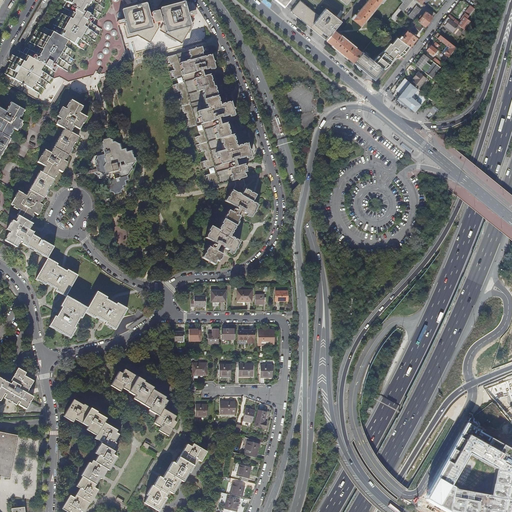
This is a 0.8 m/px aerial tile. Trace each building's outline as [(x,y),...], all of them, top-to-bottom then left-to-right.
[(59,0),(27,57),(22,54),(19,52),(7,74),(6,75),(6,78),(6,81),(8,83),(12,86),(34,99),(37,101),(38,100),(39,99),(38,98),(36,97),(45,82),(51,80),(52,76),(56,74),(59,69),(62,66),(64,72),(67,74),(77,71),(82,74),(84,70),(89,72),(92,67),(95,62),(93,58),(104,38),(102,31),(96,27),(101,18),(105,20),(110,18),(105,2),(106,0),(59,0)] [(52,0),(22,54),(27,57),(59,0),(52,0)] [(163,26),(163,31),(166,33),(177,40),(179,41),(178,42),(181,44),(182,44),(187,37),(186,36),(187,33),(189,35),(194,28),(191,27),(192,26),(185,22),(183,10),(184,7),(175,1),(172,0),(169,0),(166,4),(167,7),(160,9),(161,13),(158,14),(158,12),(151,14),(151,16),(149,16),(146,4),(124,9),(128,26),(125,27),(128,36),(132,35),(138,38),(140,38),(143,39),(143,40),(149,44),(153,37),(152,36),(154,33),(155,34),(158,28),(157,28),(156,24),(159,23),(159,21),(162,21),(163,26)] [(361,26),(382,0),(369,0),(356,16),(355,15),(352,18),(361,26)] [(413,0),(405,0),(403,2),(399,8),(404,12),(413,0)] [(429,4),(439,12),(447,0),(424,0),(421,4),(424,7),(426,7),(429,4)] [(329,37),(334,30),(342,20),(327,8),(320,17),(300,1),(291,12),(321,36),(324,33),(329,37)] [(417,6),(409,16),(413,20),(421,10),(417,6)] [(448,17),(458,25),(463,29),(464,30),(470,22),(467,19),(472,13),(469,10),(466,14),(465,14),(460,20),(461,21),(459,24),(449,16),(448,17)] [(421,18),(419,22),(425,27),(433,17),(426,12),(423,16),(421,15),(420,17),(421,18)] [(458,25),(448,17),(442,24),(453,32),(454,30),(455,31),(456,30),(455,29),(458,25)] [(417,24),(417,23),(415,21),(413,23),(416,25),(411,30),(417,35),(417,34),(422,28),(417,24)] [(354,63),(355,62),(362,53),(334,30),(329,37),(326,40),(354,63)] [(402,36),(399,39),(410,47),(417,38),(408,31),(403,37),(402,36)] [(175,43),(177,40),(166,33),(165,36),(175,43)] [(445,55),(448,58),(456,48),(438,33),(435,37),(450,49),(445,55)] [(111,72),(113,71),(125,51),(123,45),(120,35),(114,37),(109,46),(111,49),(112,50),(107,59),(105,59),(102,64),(106,73),(111,72)] [(374,61),(363,52),(362,53),(355,62),(362,69),(363,68),(366,71),(365,71),(373,77),(373,78),(375,78),(376,77),(386,65),(387,63),(389,65),(392,61),(396,57),(394,56),(397,53),(399,55),(401,53),(402,53),(404,51),(406,52),(410,47),(399,39),(398,38),(392,45),(391,44),(384,52),(385,52),(380,58),(378,56),(374,61)] [(433,55),(438,49),(432,45),(431,46),(427,51),(433,55)] [(184,122),(186,129),(195,126),(202,124),(204,130),(197,132),(198,134),(199,134),(199,136),(195,137),(199,152),(204,150),(205,152),(204,152),(205,158),(206,157),(207,160),(202,161),(204,168),(213,166),(215,173),(206,175),(208,183),(213,181),(214,183),(213,183),(213,186),(245,177),(244,175),(243,173),(245,172),(245,171),(246,171),(245,166),(244,167),(243,165),(240,166),(238,167),(235,159),(238,158),(238,160),(245,158),(245,156),(249,155),(247,145),(245,145),(245,144),(242,145),(242,146),(241,147),(240,145),(238,146),(238,147),(236,148),(236,146),(235,146),(234,145),(235,145),(235,142),(234,143),(233,141),(234,141),(233,137),(232,137),(232,135),(228,136),(228,134),(229,134),(228,131),(227,132),(227,130),(228,130),(227,126),(225,126),(225,124),(223,124),(221,125),(219,119),(222,119),(229,117),(228,115),(233,114),(230,104),(229,104),(228,103),(226,103),(226,104),(224,105),(224,104),(221,105),(221,106),(220,106),(219,104),(218,104),(217,102),(218,102),(217,99),(216,99),(216,98),(217,97),(217,96),(216,97),(215,95),(216,95),(216,92),(214,92),(214,91),(215,90),(214,87),(212,87),(210,88),(209,84),(211,83),(210,82),(211,81),(210,77),(209,78),(208,76),(206,76),(204,77),(202,71),(205,71),(209,69),(209,68),(214,67),(211,56),(210,57),(209,56),(207,56),(208,58),(205,58),(205,57),(202,58),(201,53),(200,53),(199,49),(166,58),(168,65),(174,64),(174,65),(173,65),(174,69),(175,69),(175,70),(170,72),(172,79),(182,77),(183,82),(174,85),(176,93),(181,92),(181,93),(180,94),(181,97),(182,96),(182,98),(178,99),(182,115),(188,113),(189,115),(188,115),(188,119),(190,118),(190,120),(184,122)] [(424,54),(416,65),(421,69),(429,58),(424,54)] [(362,69),(355,62),(354,63),(372,78),(373,77),(365,71),(366,71),(363,68),(362,69)] [(377,77),(387,65),(386,65),(376,77),(377,77)] [(414,79),(411,83),(418,89),(427,79),(418,72),(415,76),(416,77),(414,79)] [(398,100),(415,113),(421,105),(412,97),(417,91),(410,86),(409,87),(408,86),(402,94),(398,100)] [(0,109),(3,111),(3,110),(8,102),(11,97),(0,91),(0,109)] [(60,115),(58,117),(59,118),(61,119),(60,120),(63,122),(60,123),(58,126),(62,128),(65,130),(70,133),(74,126),(79,129),(83,124),(81,123),(85,117),(79,113),(83,107),(71,101),(69,104),(70,104),(68,109),(67,108),(66,110),(64,109),(61,115),(60,115)] [(16,130),(20,124),(21,121),(19,120),(20,118),(19,117),(21,113),(23,113),(24,111),(11,104),(6,112),(3,110),(3,111),(0,109),(0,125),(0,126),(0,156),(10,139),(8,138),(10,135),(9,135),(11,131),(12,131),(14,129),(16,130)] [(8,239),(7,239),(5,241),(16,247),(20,242),(23,243),(23,242),(27,244),(33,233),(29,231),(32,226),(33,225),(29,223),(31,219),(33,216),(34,216),(35,214),(36,215),(40,209),(42,206),(40,204),(41,202),(40,201),(45,191),(47,192),(50,186),(49,186),(52,180),(53,180),(55,177),(54,176),(56,172),(57,173),(58,171),(60,172),(63,166),(64,167),(66,163),(64,161),(65,159),(64,159),(70,149),(71,149),(74,144),(73,143),(77,137),(70,133),(65,130),(54,149),(57,150),(53,156),(51,154),(45,151),(42,157),(43,158),(39,164),(46,168),(42,174),(41,173),(31,189),(29,193),(31,194),(28,198),(27,197),(19,193),(12,205),(14,206),(15,206),(19,208),(18,210),(20,211),(18,216),(20,218),(18,222),(17,221),(15,223),(12,222),(11,225),(12,225),(8,231),(11,232),(9,235),(10,235),(8,239)] [(89,170),(89,171),(90,174),(92,174),(97,176),(98,180),(105,178),(109,179),(109,181),(108,181),(109,185),(106,186),(107,191),(109,190),(109,193),(112,192),(114,193),(115,196),(122,194),(121,191),(122,189),(125,188),(124,186),(127,185),(126,181),(130,181),(129,176),(130,171),(134,170),(133,167),(135,162),(138,161),(137,158),(133,159),(132,156),(134,155),(133,151),(128,152),(127,149),(123,150),(121,144),(118,145),(114,143),(114,140),(111,141),(109,140),(108,137),(102,138),(103,141),(102,143),(100,143),(100,146),(97,154),(95,154),(96,156),(93,158),(91,161),(91,162),(90,162),(91,167),(93,167),(94,169),(92,170),(89,170)] [(0,156),(0,157),(10,140),(10,139),(0,156)] [(70,149),(64,159),(65,159),(66,160),(72,150),(71,149),(70,149)] [(245,178),(245,177),(213,186),(234,181),(242,179),(245,178)] [(243,190),(245,186),(244,185),(241,184),(236,186),(231,193),(229,196),(229,197),(228,198),(230,199),(228,203),(238,209),(237,210),(235,209),(233,209),(233,210),(233,212),(234,213),(229,210),(227,213),(229,213),(228,215),(226,215),(225,217),(226,218),(225,220),(226,221),(224,225),(223,224),(222,226),(221,225),(219,228),(220,229),(219,230),(213,227),(211,232),(210,231),(209,233),(206,236),(207,237),(207,238),(216,244),(216,245),(213,245),(211,246),(211,247),(212,249),(210,248),(209,249),(208,248),(205,252),(206,253),(206,254),(208,255),(205,259),(214,265),(217,261),(215,261),(216,260),(219,261),(220,260),(221,260),(223,257),(222,256),(223,254),(220,252),(218,251),(221,245),(224,246),(223,247),(229,251),(230,250),(235,252),(240,243),(238,242),(239,241),(236,239),(235,241),(234,239),(234,238),(232,237),(232,238),(230,237),(231,234),(232,235),(233,233),(232,232),(233,230),(234,231),(236,228),(235,227),(236,226),(234,224),(237,220),(238,221),(240,217),(239,216),(242,211),(244,212),(243,213),(247,215),(248,214),(252,216),(258,207),(256,206),(257,205),(254,203),(253,204),(252,204),(255,197),(251,195),(251,193),(250,193),(250,192),(246,190),(244,190),(243,190)] [(45,197),(48,193),(47,192),(45,191),(40,201),(41,202),(42,203),(45,197)] [(67,272),(63,269),(57,266),(58,264),(48,258),(48,257),(54,247),(33,235),(34,234),(33,233),(27,244),(25,246),(40,255),(47,259),(35,279),(46,285),(47,284),(56,290),(56,291),(61,295),(65,297),(61,305),(61,307),(62,308),(61,311),(56,318),(54,316),(48,327),(59,333),(69,339),(75,329),(74,328),(77,323),(79,318),(81,319),(85,313),(95,319),(96,317),(102,321),(106,323),(104,325),(114,330),(127,309),(117,303),(116,305),(106,299),(107,298),(97,292),(87,309),(66,296),(78,276),(68,270),(67,272)] [(225,292),(211,291),(211,300),(218,300),(218,302),(225,302),(225,292)] [(252,291),(237,291),(237,300),(245,300),(245,302),(251,302),(252,291)] [(285,301),(286,291),(275,291),(275,301),(285,301)] [(264,295),(255,295),(255,304),(264,304),(264,295)] [(194,299),(190,299),(190,307),(205,307),(205,296),(194,296),(194,299)] [(198,329),(188,329),(188,339),(198,339),(198,336),(198,331),(198,329)] [(219,344),(219,329),(212,329),(212,334),(208,334),(208,344),(219,344)] [(221,340),(235,340),(235,329),(221,329),(221,340)] [(274,329),(257,329),(257,345),(274,345),(274,329)] [(254,331),(238,331),(238,340),(248,340),(248,343),(254,343),(254,331)] [(182,332),(173,333),(174,341),(177,341),(182,341),(182,336),(182,332)] [(238,360),(235,360),(235,362),(235,369),(239,369),(239,378),(253,377),(253,363),(238,363),(238,360)] [(192,375),(207,375),(207,363),(192,363),(192,375)] [(230,378),(230,365),(219,365),(219,378),(230,378)] [(260,365),(261,378),(272,378),(272,365),(260,365)] [(1,381),(0,380),(0,399),(4,393),(6,394),(4,397),(8,399),(8,400),(9,401),(10,402),(10,401),(12,402),(12,401),(16,403),(18,401),(20,402),(18,405),(24,408),(26,404),(28,405),(29,403),(30,404),(30,403),(29,402),(30,401),(29,401),(31,396),(26,393),(24,392),(27,388),(28,388),(28,387),(30,388),(30,387),(29,386),(30,385),(29,384),(31,380),(23,376),(25,373),(20,370),(17,374),(16,373),(16,374),(15,374),(14,376),(14,377),(15,377),(13,382),(11,385),(10,384),(9,386),(5,384),(5,383),(4,382),(5,381),(3,380),(2,381),(1,381)] [(119,372),(111,385),(114,387),(113,388),(120,392),(123,387),(129,391),(129,390),(134,392),(132,394),(135,396),(133,399),(139,402),(140,400),(148,405),(147,407),(150,408),(149,411),(150,412),(155,414),(156,413),(159,414),(158,416),(157,418),(156,419),(154,423),(160,427),(158,431),(165,435),(166,434),(169,435),(172,431),(176,423),(173,421),(176,417),(163,409),(167,402),(164,400),(165,398),(152,390),(153,388),(143,383),(144,382),(132,375),(124,370),(122,374),(119,372)] [(511,379),(485,390),(511,420),(511,379)] [(62,415),(61,417),(74,425),(76,421),(82,425),(85,427),(84,430),(94,436),(92,439),(98,442),(97,444),(96,446),(96,447),(92,453),(95,455),(94,458),(91,457),(90,461),(88,460),(82,468),(80,471),(78,475),(77,476),(80,477),(74,487),(77,489),(73,495),(69,493),(59,509),(63,511),(73,511),(75,510),(77,511),(81,511),(84,507),(83,506),(85,503),(87,504),(89,501),(86,500),(88,496),(91,498),(92,496),(95,491),(92,488),(93,485),(92,484),(94,480),(96,481),(98,478),(99,475),(101,476),(102,474),(103,473),(102,472),(104,469),(106,471),(109,468),(106,466),(108,463),(110,465),(111,463),(114,458),(110,455),(112,453),(108,450),(110,446),(112,447),(113,444),(112,443),(116,436),(113,434),(117,428),(106,422),(108,418),(99,412),(99,411),(83,401),(82,403),(73,397),(62,415)] [(236,402),(220,402),(220,416),(236,415),(236,402)] [(207,417),(207,405),(196,405),(196,417),(207,417)] [(243,421),(252,423),(255,411),(246,409),(243,421)] [(264,423),(266,413),(258,411),(254,427),(264,430),(266,423),(264,423)] [(511,448),(467,423),(423,499),(444,511),(510,511),(511,511),(511,448)] [(16,436),(0,433),(0,477),(7,478),(16,436)] [(143,502),(159,511),(160,511),(163,508),(169,498),(167,497),(169,494),(173,496),(181,483),(184,484),(189,475),(190,476),(198,462),(201,464),(208,451),(192,441),(190,444),(186,442),(184,446),(184,445),(178,455),(179,456),(176,460),(177,461),(175,463),(170,460),(161,474),(163,476),(162,478),(157,474),(153,481),(154,482),(152,485),(151,484),(149,487),(148,487),(144,493),(149,496),(147,498),(146,497),(143,502)] [(247,443),(244,455),(256,458),(259,446),(247,443)] [(242,477),(241,480),(247,482),(251,468),(239,465),(237,472),(236,476),(242,477)] [(232,483),(230,495),(242,497),(245,486),(232,483)] [(236,511),(239,501),(226,497),(224,509),(236,511)]
